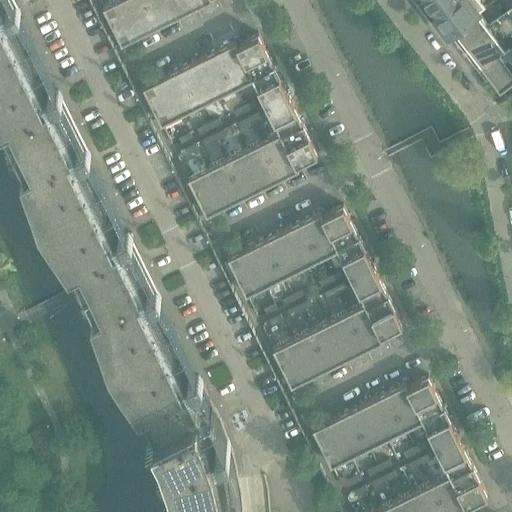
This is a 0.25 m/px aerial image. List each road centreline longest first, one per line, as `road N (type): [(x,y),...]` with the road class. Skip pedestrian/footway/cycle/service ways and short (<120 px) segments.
road 1 (residential): [(315,511),(58,0)]
road 2 (residential): [(511,262),(486,130),(385,0)]
road 3 (residential): [(372,162),(458,330)]
road 4 (residential): [(291,0),(372,162)]
road 5 (residential): [(458,330),(315,400)]
road 6 (residential): [(372,162),(235,230)]
road 7 (residential): [(269,0),(148,60)]
road 8 (residential): [(458,330),(511,437)]
